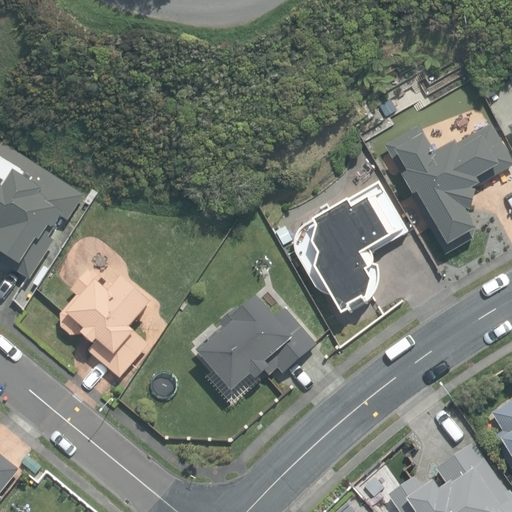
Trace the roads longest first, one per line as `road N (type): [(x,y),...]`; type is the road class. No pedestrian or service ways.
road 1 (residential): [(238,511),(351,407),(511,298)]
road 2 (residential): [(185,511),(0,361)]
